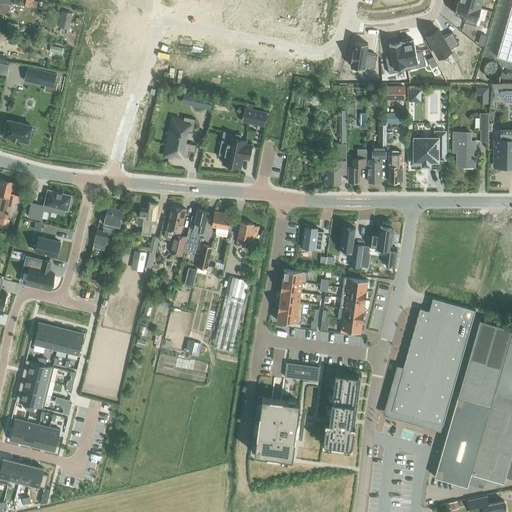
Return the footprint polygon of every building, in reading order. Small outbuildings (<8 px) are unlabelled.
[(0,0),(0,13),(7,15),(9,5),(11,5),(12,0),(0,0)] [(28,0),(25,0),(25,6),(36,9),(37,2),(28,0)] [(215,0),(215,4),(222,6),(220,12),(233,15),(235,0),(215,0)] [(235,0),(233,15),(247,18),(250,0),(235,0)] [(250,0),(247,18),(259,20),(260,14),(267,15),(270,0),(250,0)] [(457,1),(454,13),(466,16),(464,22),(475,26),(477,20),(481,8),(457,1)] [(511,2),(497,54),(496,56),(511,60),(511,2)] [(277,13),(275,21),(294,25),(296,18),(302,19),(305,7),(283,3),(281,14),(277,13)] [(61,11),(58,27),(68,29),(72,13),(61,11)] [(438,29),(427,35),(439,57),(450,51),(450,49),(459,44),(452,32),(443,37),(438,29)] [(401,42),(407,69),(425,65),(422,50),(416,51),(415,49),(413,40),(402,42),(401,42)] [(353,48),(350,61),(351,62),(351,66),(364,68),(364,67),(374,68),(376,55),(366,53),(368,43),(355,41),(353,49),(353,48)] [(385,58),(389,73),(407,69),(401,42),(389,44),(391,54),(391,57),(385,58)] [(49,52),(62,54),(63,48),(51,45),(49,52)] [(433,56),(428,59),(432,68),(438,65),(433,56)] [(8,66),(0,64),(0,74),(6,75),(8,66)] [(27,67),(25,79),(46,84),(47,81),(54,83),(57,74),(27,67)] [(114,93),(108,92),(111,81),(83,75),(81,86),(92,88),(89,104),(91,104),(90,106),(98,108),(98,106),(111,109),(114,93)] [(386,86),(387,99),(404,99),(404,85),(386,86)] [(213,97),(201,95),(198,107),(211,109),(213,97)] [(250,109),(247,123),(264,126),(266,112),(250,109)] [(333,166),(322,166),(322,174),(325,174),(325,182),(327,182),(327,184),(334,184),(334,182),(340,182),(340,172),(346,172),(346,144),(346,113),(338,113),(339,144),(337,144),(337,160),(333,160),(333,166)] [(400,113),(386,113),(386,124),(400,124),(400,113)] [(488,113),(482,113),(480,113),(480,130),(481,130),(481,141),(488,141),(488,130),(488,123),(488,113)] [(171,115),(162,157),(171,159),(176,154),(188,157),(189,151),(195,152),(196,145),(184,142),(186,131),(193,132),(196,119),(184,117),(183,120),(182,120),(180,117),(171,115)] [(8,120),(4,135),(13,137),(12,138),(19,140),(19,139),(28,141),(31,126),(8,120)] [(495,166),(495,167),(505,167),(511,167),(511,130),(495,130),(495,131),(495,138),(495,139),(495,166)] [(251,145),(245,144),(246,141),(240,140),(241,135),(223,131),(221,142),(227,143),(223,163),(225,163),(224,164),(234,166),(234,165),(240,167),(242,157),(248,159),(251,145)] [(372,146),(372,159),(386,158),(386,146),(386,131),(379,131),(379,146),(372,146)] [(412,150),(411,150),(411,164),(422,164),(422,165),(430,166),(430,161),(438,161),(438,160),(445,160),(445,152),(445,132),(441,132),(436,138),(433,138),(414,137),(414,150),(412,150)] [(457,166),(475,166),(475,160),(476,160),(476,158),(475,158),(475,141),(470,141),(471,132),(453,132),(453,152),(457,152),(457,166)] [(354,166),(348,166),(348,182),(350,182),(351,183),(353,183),(354,182),(360,182),(360,166),(366,166),(366,149),(357,149),(357,158),(354,158),(354,166)] [(401,152),(389,152),(389,166),(389,182),(391,182),(391,183),(392,184),(396,184),(397,183),(397,182),(399,182),(399,180),(402,180),(402,166),(401,166),(401,152)] [(371,182),(371,183),(372,184),(377,184),(378,183),(378,182),(380,182),(380,160),(368,160),(368,182),(371,182)] [(9,211),(10,211),(12,202),(17,203),(19,196),(14,195),(14,194),(10,193),(13,181),(2,179),(0,185),(0,216),(7,219),(9,211)] [(26,216),(39,219),(41,209),(55,212),(57,208),(65,210),(66,205),(68,205),(70,197),(68,197),(68,195),(59,193),(60,192),(54,191),(54,192),(45,189),(41,205),(30,202),(26,216)] [(141,208),(140,217),(144,218),(142,235),(150,236),(152,224),(156,224),(159,204),(148,203),(147,209),(141,208)] [(173,206),(172,206),(166,228),(165,236),(166,238),(173,240),(170,252),(182,255),(186,236),(180,235),(186,209),(180,207),(179,206),(174,205),(173,206)] [(98,221),(104,225),(103,227),(102,231),(96,229),(93,243),(105,246),(108,234),(117,236),(121,220),(124,221),(127,211),(122,210),(122,209),(108,206),(106,214),(100,214),(98,221)] [(186,239),(184,251),(195,253),(197,243),(200,231),(203,232),(208,211),(197,209),(196,216),(192,216),(189,228),(188,232),(186,239)] [(227,234),(228,229),(231,214),(214,211),(211,226),(216,227),(215,232),(227,234)] [(253,223),(241,221),(237,243),(243,244),(245,238),(250,239),(251,237),(257,238),(259,226),(253,225),(253,223)] [(305,225),(302,248),(312,249),(312,250),(321,251),(324,232),(317,231),(318,227),(305,225)] [(343,226),(339,253),(351,254),(350,266),(359,267),(359,270),(360,270),(362,253),(363,246),(363,245),(362,245),(354,244),(353,244),(355,228),(343,227),(343,226)] [(371,232),(369,247),(388,249),(389,250),(390,248),(390,242),(393,242),(394,235),(391,234),(392,228),(379,226),(379,233),(376,233),(371,232)] [(39,236),(35,251),(56,256),(60,242),(39,236)] [(145,268),(151,269),(159,238),(151,236),(148,251),(149,252),(145,268)] [(207,269),(212,247),(203,245),(198,267),(207,269)] [(388,249),(386,265),(395,266),(397,249),(390,248),(389,250),(388,249)] [(132,269),(142,271),(146,253),(137,251),(132,269)] [(27,256),(23,270),(29,272),(27,283),(50,289),(54,273),(48,272),(51,262),(27,256)] [(113,266),(107,265),(102,284),(109,285),(110,280),(113,266)] [(197,270),(189,268),(185,284),(193,286),(197,270)] [(284,269),(282,280),(302,283),(306,283),(308,272),(284,269)] [(228,276),(212,347),(231,352),(248,280),(228,276)] [(344,277),(342,287),(366,290),(368,280),(344,277)] [(88,278),(87,285),(97,287),(98,284),(99,280),(88,278)] [(116,281),(110,280),(108,290),(114,291),(116,281)] [(282,280),(281,289),(301,292),(302,283),(282,280)] [(342,287),(341,297),(365,301),(366,290),(342,287)] [(281,289),(279,299),(299,302),(301,292),(281,289)] [(341,297),(339,308),(343,309),(363,311),(365,301),(341,297)] [(403,367),(391,410),(442,424),(443,425),(475,310),(432,298),(429,310),(420,308),(403,367)] [(279,299),(278,310),(302,313),(303,302),(299,302),(279,299)] [(343,309),(342,319),(362,321),(363,311),(343,309)] [(278,310),(277,320),(301,323),(302,313),(278,310)] [(341,328),(340,329),(361,332),(362,321),(342,319),(341,328)] [(511,328),(480,320),(434,477),(467,486),(471,473),(504,482),(511,453),(511,328)] [(39,322),(34,344),(45,347),(50,325),(39,322)] [(50,325),(45,347),(56,350),(62,328),(50,325)] [(62,328),(56,350),(67,352),(73,331),(62,328)] [(73,331),(67,352),(78,355),(84,333),(73,331)] [(146,341),(138,339),(136,345),(144,347),(146,341)] [(201,343),(188,340),(185,352),(198,355),(201,343)] [(29,361),(26,375),(50,381),(53,367),(45,365),(41,364),(38,363),(29,361)] [(283,363),(282,376),(318,381),(320,367),(286,362),(286,363),(283,363)] [(326,422),(323,444),(352,448),(355,426),(352,426),(358,377),(358,376),(357,376),(335,373),(329,419),(329,423),(326,422)] [(26,375),(22,388),(46,394),(50,381),(26,375)] [(22,388),(19,402),(27,404),(31,405),(35,406),(43,408),(46,394),(22,388)] [(262,397),(254,454),(267,455),(267,456),(280,457),(292,459),(294,446),(295,440),(296,436),(298,421),(300,402),(282,400),(281,399),(280,399),(272,398),(271,398),(270,398),(262,397)] [(16,418),(10,440),(21,442),(27,421),(16,418)] [(27,421),(21,442),(32,445),(38,424),(27,421)] [(38,424),(32,445),(43,448),(49,426),(38,424)] [(49,426),(43,448),(55,451),(60,429),(49,426)] [(0,482),(8,485),(9,479),(14,461),(3,458),(2,463),(0,462),(0,482)] [(14,461),(9,479),(19,481),(23,463),(14,461)] [(23,463),(19,481),(29,484),(33,466),(23,463)] [(33,466),(29,484),(45,488),(48,475),(42,474),(44,468),(33,466)] [(483,497),(469,500),(471,511),(482,511),(483,511),(482,511),(506,511),(506,508),(507,508),(506,505),(505,506),(504,500),(485,505),(483,497)] [(451,504),(453,511),(460,509),(458,502),(451,504)]
